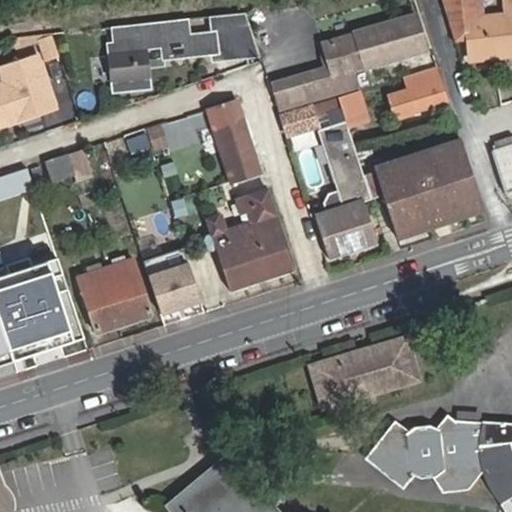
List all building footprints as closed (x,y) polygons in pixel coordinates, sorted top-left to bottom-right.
[(478,0),(443,0),(454,34),(467,33),(470,59),(511,55),(511,0),(502,0),(504,16),(481,19),(478,0)] [(340,38),(351,70),(365,67),(365,69),(425,51),(413,15),(354,32),(354,34),(340,38)] [(107,46),(111,92),(146,88),(143,50),(160,49),(161,60),(213,56),(214,64),(262,60),(248,17),(210,20),(211,36),(177,39),(175,22),(121,28),(123,44),(107,46)] [(32,40),(37,54),(51,49),(46,35),(32,40)] [(0,89),(0,126),(38,114),(37,111),(54,106),(37,56),(0,67),(0,72),(3,83),(0,89)] [(410,90),(388,98),(395,120),(417,113),(417,112),(444,104),(433,71),(406,79),(410,90)] [(350,128),(370,122),(362,91),(340,98),(350,128)] [(315,217),(329,258),(377,243),(364,201),(372,198),(365,176),(350,128),(340,98),(282,115),(288,135),(316,127),(314,119),(327,115),(330,127),(318,131),(337,191),(327,193),(322,203),(325,214),(315,217)] [(236,103),(190,117),(197,136),(219,130),(223,141),(220,143),(232,180),(260,172),(236,103)] [(490,154),(504,195),(511,192),(511,139),(494,145),(496,152),(490,154)] [(372,198),(384,194),(397,236),(483,209),(460,141),(375,169),(376,172),(365,176),(372,198)] [(81,150),(44,162),(51,181),(72,174),(74,181),(90,176),(81,150)] [(266,191),(237,201),(243,217),(246,226),(223,233),(217,218),(206,222),(211,237),(207,238),(204,244),(206,250),(211,251),(215,250),(230,292),(293,271),(266,191)] [(44,221),(0,235),(0,327),(1,330),(73,307),(44,221)] [(142,260),(160,312),(200,299),(182,246),(142,260)] [(131,259),(78,278),(96,334),(150,316),(131,259)] [(321,397),(323,405),(416,376),(403,337),(310,367),(321,397)] [(511,511),(511,426),(483,422),(483,423),(455,419),(455,420),(439,421),(434,427),(429,421),(397,422),(392,428),(386,422),(377,422),(368,440),(368,455),(390,473),(403,473),(406,467),(414,473),(433,473),(438,486),(464,486),(473,473),(482,472),(488,487),(500,502),(499,511),(511,511)] [(278,511),(236,456),(222,467),(198,436),(177,453),(200,483),(171,505),(175,511),(278,511)]
